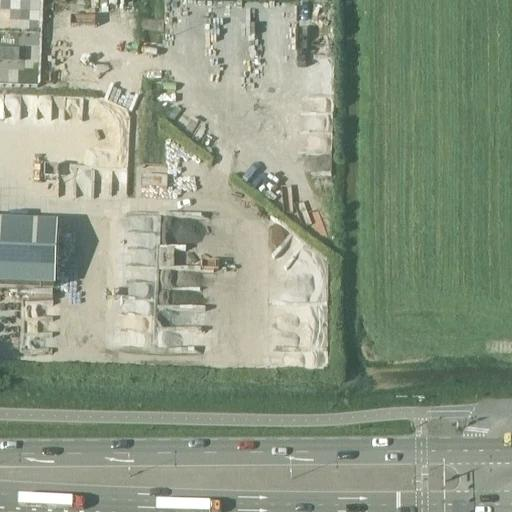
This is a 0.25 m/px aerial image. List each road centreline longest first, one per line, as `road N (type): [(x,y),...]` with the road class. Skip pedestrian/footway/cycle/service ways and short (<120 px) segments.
road 1 (primary): [(471,451),(0,452)]
road 2 (primary): [(0,494),(465,505)]
